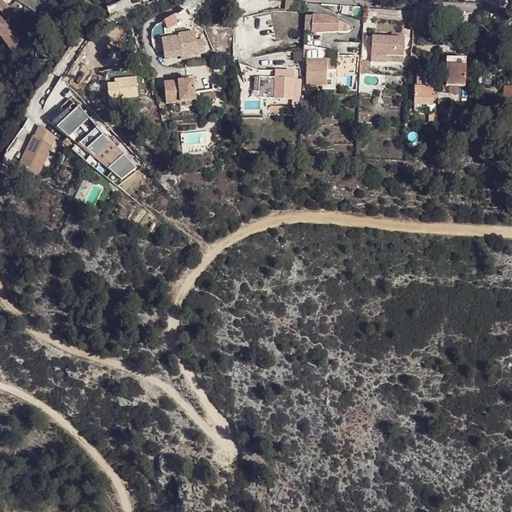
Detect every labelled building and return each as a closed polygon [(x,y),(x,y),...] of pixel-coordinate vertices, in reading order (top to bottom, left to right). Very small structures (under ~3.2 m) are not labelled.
[(0,0),(0,11),(9,20),(18,9),(13,5),(10,9),(0,0)] [(35,12),(40,0),(24,0),(22,4),(35,12)] [(306,4),(286,1),(285,14),(301,15),(304,18),(305,18),(306,4)] [(426,11),(415,11),(414,16),(414,28),(425,28),(426,11)] [(0,31),(1,33),(15,47),(16,48),(22,40),(13,31),(5,23),(0,17),(0,31)] [(329,20),(305,18),(304,36),(338,34),(338,22),(329,20)] [(0,31),(0,36),(13,51),(15,47),(1,33),(0,31)] [(189,33),(173,34),(174,37),(157,39),(159,59),(200,53),(199,41),(191,42),(189,33)] [(407,41),(374,39),(373,57),(388,57),(388,64),(405,65),(405,59),(407,41)] [(322,52),(306,48),(305,62),(307,62),(306,87),(322,87),(323,92),(336,92),(336,81),(336,77),(348,78),(354,78),(358,78),(359,61),(337,60),(322,60),(322,52)] [(388,57),(373,57),(372,67),(387,68),(388,64),(388,57)] [(468,62),(449,61),(448,90),(466,90),(468,62)] [(371,63),(363,62),(363,76),(371,76),(371,63)] [(294,73),(276,72),(275,80),(260,79),(259,99),(274,100),(294,101),(293,81),(294,74),(294,73)] [(127,80),(129,96),(138,95),(136,79),(127,80)] [(259,99),(260,79),(250,79),(250,99),(259,99)] [(129,96),(127,80),(117,81),(119,85),(120,98),(129,96)] [(172,84),(165,85),(167,105),(180,104),(181,108),(197,107),(194,82),(190,82),(172,84)] [(117,85),(108,86),(110,100),(120,98),(119,85),(117,85)] [(479,87),(477,106),(488,107),(490,92),(484,91),(485,87),(479,87)] [(503,109),(511,109),(511,88),(506,88),(503,109)] [(415,100),(433,101),(434,89),(415,89),(415,100)] [(69,137),(88,117),(73,103),(54,123),(69,137)] [(36,126),(31,137),(50,146),(54,137),(36,126)] [(118,183),(135,166),(96,126),(79,142),(118,183)] [(31,137),(17,170),(35,178),(50,146),(31,137)]
